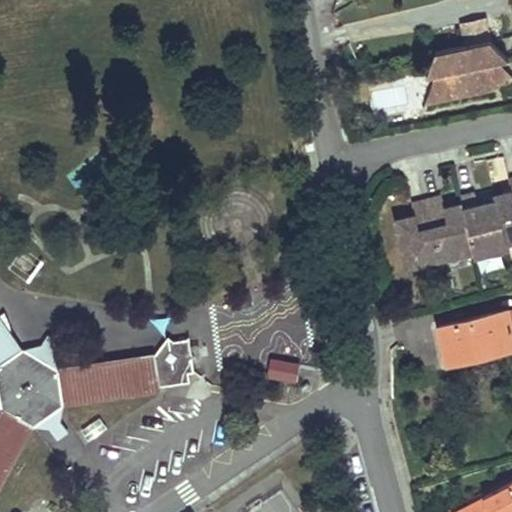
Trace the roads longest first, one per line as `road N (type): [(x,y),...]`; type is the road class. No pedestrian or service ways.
road 1 (unclassified): [(363,376),(162,511)]
road 2 (residential): [(329,169),(363,376)]
road 3 (residential): [(329,169),(511,129)]
road 4 (residential): [(301,0),(329,169)]
road 5 (residential): [(363,376),(397,511)]
